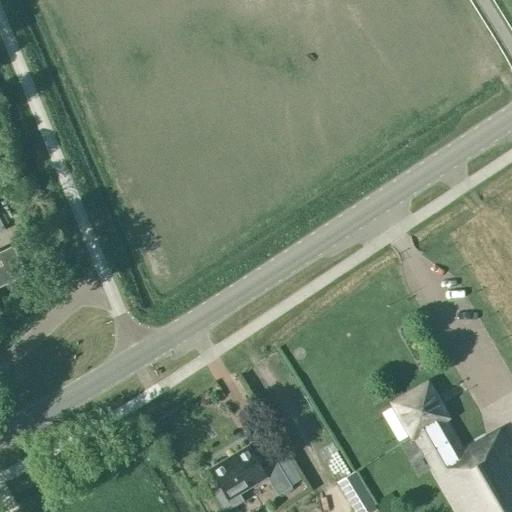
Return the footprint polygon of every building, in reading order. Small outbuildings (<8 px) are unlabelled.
[(0,312),(1,312),(0,310),(0,287),(26,275),(12,246),(0,251),(0,312)] [(430,469),(454,511),(511,511),(511,451),(499,429),(462,450),(444,419),(446,418),(426,383),(392,403),(412,438),(414,436),(432,468),(430,469)] [(261,468),(247,444),(207,468),(218,488),(211,492),(224,511),(242,500),(239,494),(266,478),(276,495),(290,486),(274,460),(261,468)] [(361,511),(374,505),(354,471),(335,482),(352,511),(361,511)] [(312,511),(339,511),(325,488),(306,500),(312,511)]
